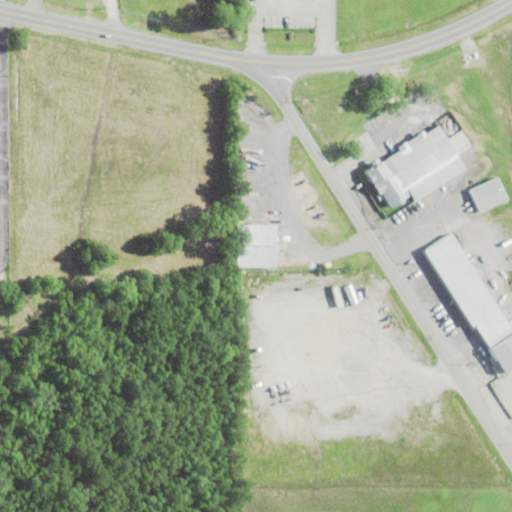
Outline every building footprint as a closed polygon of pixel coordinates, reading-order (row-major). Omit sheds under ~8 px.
[(461,129),(471,145),(457,154),(464,166),(413,199),(405,186),(397,191),(401,197),(388,205),(383,197),(379,200),(375,194),(379,192),(378,190),(377,191),(371,183),(372,182),(362,168),(370,163),(368,160),(375,155),(377,159),(379,158),(381,160),(399,148),(397,145),(423,129),(424,131),(437,123),(447,138),(461,129)] [(237,148),(238,139),(248,141),(247,149),(237,148)] [(240,163),(244,154),(261,160),(257,170),(240,163)] [(469,188),(496,175),(506,197),(480,210),(469,188)] [(235,222),(274,222),(274,264),(236,265),(235,222)] [(451,227),(456,224),(468,244),(464,246),(451,227)] [(511,365),(503,371),(472,322),(470,324),(422,249),(450,231),(511,329),(511,365)] [(499,236),(508,231),(510,235),(501,239),(499,236)] [(337,279),(354,275),(355,279),(338,283),(337,279)]
